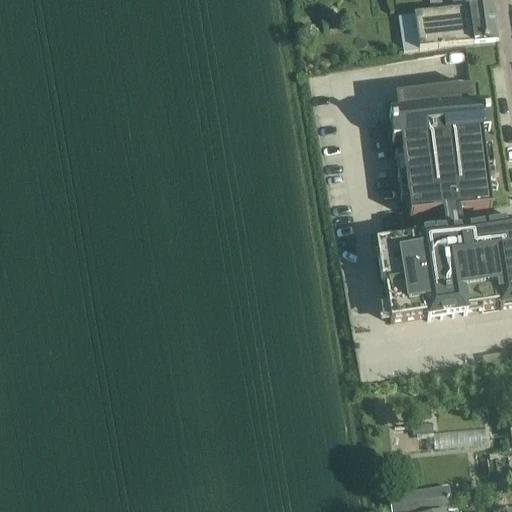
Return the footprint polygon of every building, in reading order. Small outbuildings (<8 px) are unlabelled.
[(428,0),(431,10),(442,8),(440,0),(428,0)] [(498,42),(493,6),(415,18),(420,54),(498,42)] [(445,238),(377,249),(382,282),(385,282),(392,324),(501,306),(502,309),(511,307),(511,227),(463,235),(463,229),(460,212),(491,208),(477,94),(396,104),(398,120),(402,119),(404,140),(401,140),(403,158),(407,157),(413,201),(409,202),(411,219),(442,215),(445,238)] [(433,428),(412,430),(413,439),(417,438),(418,442),(434,441),(433,428)] [(390,500),(392,511),(452,511),(449,491),(390,500)]
